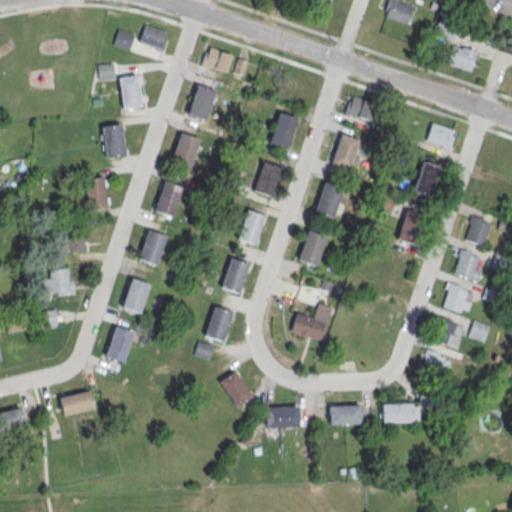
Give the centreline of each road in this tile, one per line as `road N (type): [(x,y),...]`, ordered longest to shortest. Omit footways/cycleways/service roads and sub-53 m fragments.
road 1 (residential): [(376,379),(286,379),(263,364),(250,329),(357,0)]
road 2 (residential): [(194,12),(76,359),(58,374),(0,386)]
road 3 (residential): [(511,118),(156,0)]
road 4 (residential): [(481,108),(396,362),(376,379)]
